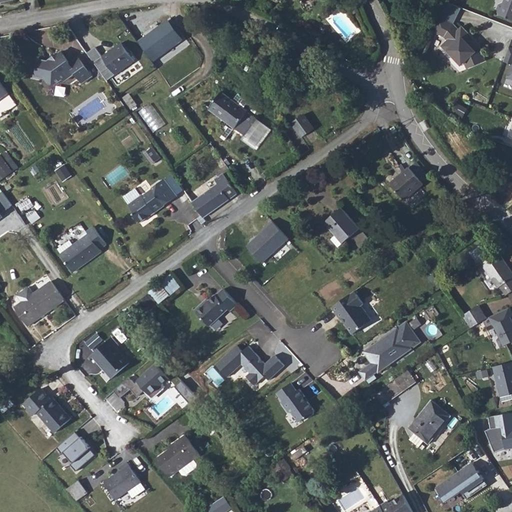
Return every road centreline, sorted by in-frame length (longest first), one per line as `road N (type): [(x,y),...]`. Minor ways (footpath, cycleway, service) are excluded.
road 1 (residential): [(121,438),(53,345),(204,238)]
road 2 (residential): [(204,238),(360,126),(389,88)]
road 3 (unclassified): [(389,88),(208,0)]
road 4 (unclassified): [(389,88),(428,150),(511,225)]
road 5 (residential): [(204,238),(289,338),(315,349)]
road 6 (unclassified): [(133,0),(0,23)]
